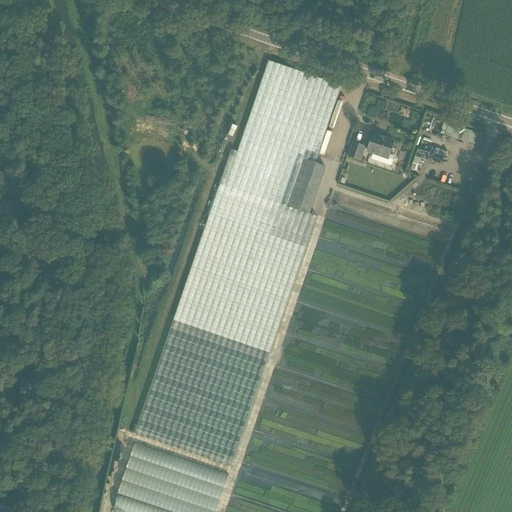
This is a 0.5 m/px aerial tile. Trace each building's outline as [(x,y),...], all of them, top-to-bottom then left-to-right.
[(220,183),(135,435),(232,468),(317,217),(308,214),(321,177),(325,167),(315,164),(322,144),(325,134),(342,86),(338,84),(277,63),(268,60),(235,158),(229,156),(220,183)] [(445,121),(441,132),(474,144),(478,134),(445,121)] [(373,135),(367,152),(373,154),(371,160),(390,166),(394,157),(389,155),(394,142),(373,135)] [(348,156),(360,160),(364,147),(353,143),(348,156)] [(0,171),(0,188),(4,191),(11,176),(0,171)] [(41,268),(38,282),(45,283),(45,279),(54,281),(55,270),(41,268)] [(18,398),(25,398),(26,394),(36,395),(37,380),(20,378),(18,398)] [(117,511),(217,511),(229,473),(133,444),(113,511),(117,511)] [(0,511),(3,511),(14,511),(15,498),(0,497),(0,511)]
